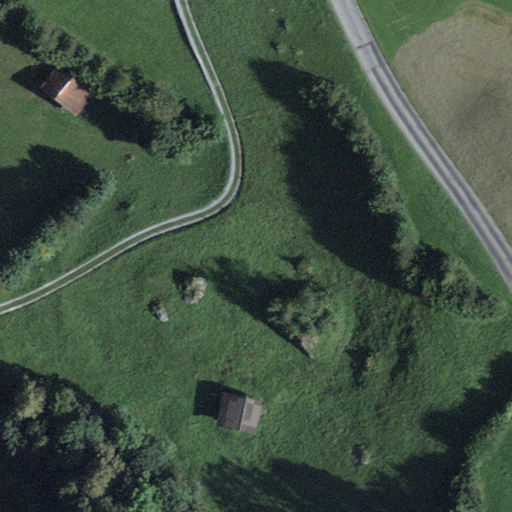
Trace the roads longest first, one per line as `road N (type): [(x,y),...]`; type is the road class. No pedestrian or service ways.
road 1 (track): [(182,0),(232,125),(238,160),(228,196),(0,309)]
road 2 (unclassified): [(346,0),(404,111),(511,269)]
